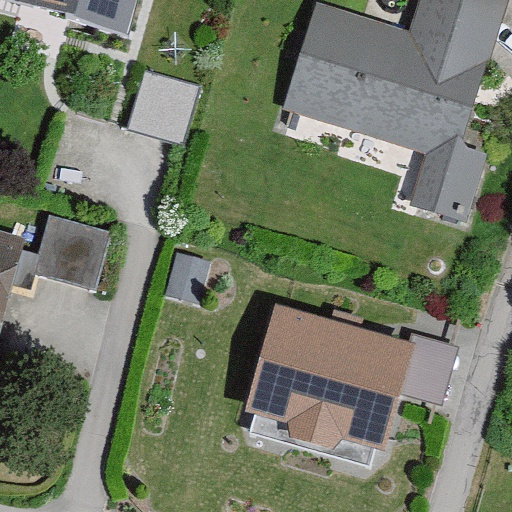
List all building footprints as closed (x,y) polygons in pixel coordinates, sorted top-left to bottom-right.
[(145,0),(0,0),(0,13),(134,46),(145,0)] [(408,0),(395,41),(303,11),(269,116),(409,161),(395,204),(444,220),(464,160),(441,153),(490,0),(408,0)] [(199,102),(146,85),(129,137),(182,154),(199,102)] [(122,247),(57,231),(44,282),(110,298),(122,247)] [(0,378),(34,250),(0,241),(0,378)] [(396,359),(254,314),(219,423),(366,469),(388,401),(424,412),(444,350),(403,337),(396,359)]
